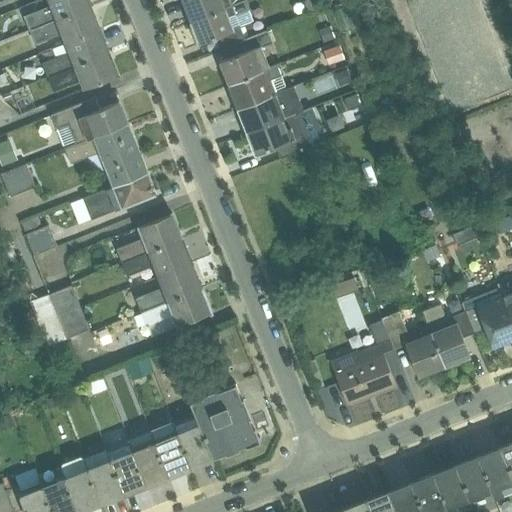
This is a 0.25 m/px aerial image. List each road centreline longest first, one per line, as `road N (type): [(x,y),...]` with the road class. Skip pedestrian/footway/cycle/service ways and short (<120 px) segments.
road 1 (residential): [(320,469),(137,0)]
road 2 (residential): [(320,469),(511,392)]
